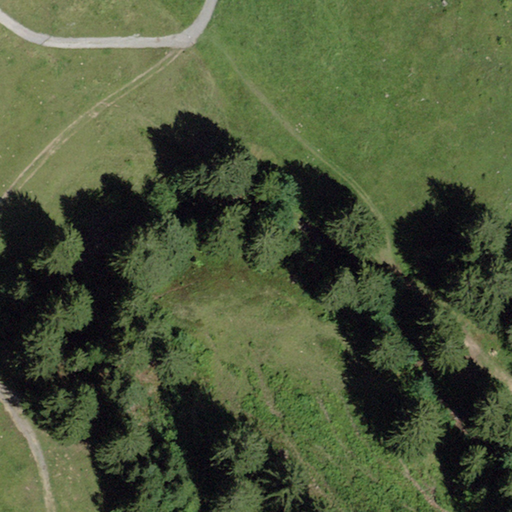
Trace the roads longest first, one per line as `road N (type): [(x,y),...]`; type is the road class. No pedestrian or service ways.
road 1 (track): [(0,201),(45,151),(183,40)]
road 2 (track): [(0,14),(44,40),(183,40)]
road 3 (track): [(48,511),(45,469),(21,417),(0,398)]
